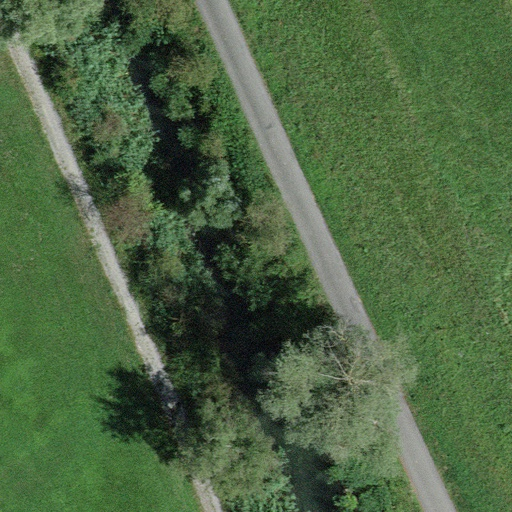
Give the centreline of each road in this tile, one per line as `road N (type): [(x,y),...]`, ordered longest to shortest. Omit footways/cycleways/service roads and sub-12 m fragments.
road 1 (track): [(209,0),(347,316),(444,511)]
road 2 (track): [(194,511),(98,232),(0,10)]
